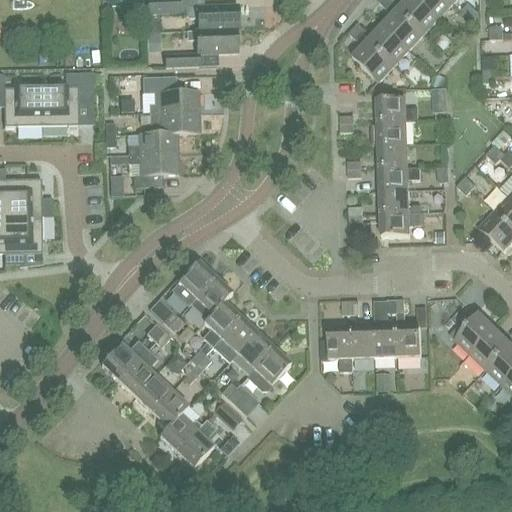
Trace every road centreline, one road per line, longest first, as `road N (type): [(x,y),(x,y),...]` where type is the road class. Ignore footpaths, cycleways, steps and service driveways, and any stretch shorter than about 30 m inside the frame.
road 1 (residential): [(227,217),(303,287),(385,284),(426,262),(473,262),(511,297)]
road 2 (residential): [(227,217),(274,174),(294,79),(329,11)]
road 3 (residential): [(329,11),(258,72),(241,157),(212,202)]
road 4 (residential): [(0,154),(68,153),(75,247),(119,286)]
road 5 (residential): [(4,430),(44,391),(119,286)]
road 6 (residential): [(119,286),(227,217)]
road 7 (residential): [(212,202),(136,257),(119,286)]
